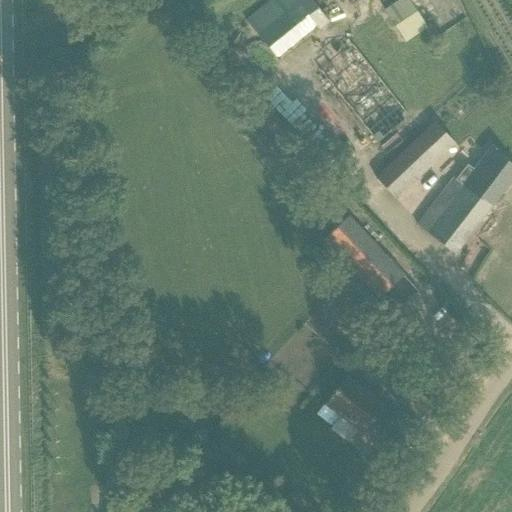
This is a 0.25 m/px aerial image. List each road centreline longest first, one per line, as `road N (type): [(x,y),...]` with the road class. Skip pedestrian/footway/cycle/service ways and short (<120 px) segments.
road 1 (primary): [(6,511),(0,249)]
road 2 (unclassified): [(405,511),(511,373)]
